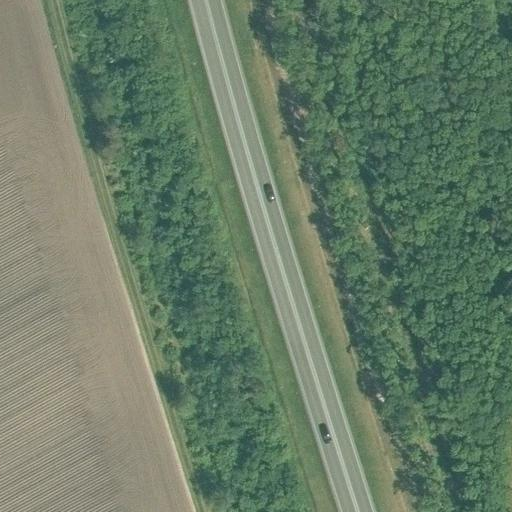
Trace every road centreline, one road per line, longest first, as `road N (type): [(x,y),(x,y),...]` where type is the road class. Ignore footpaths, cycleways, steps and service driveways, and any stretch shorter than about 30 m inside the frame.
road 1 (trunk): [(361,511),(204,0)]
road 2 (track): [(203,511),(107,205),(54,0)]
